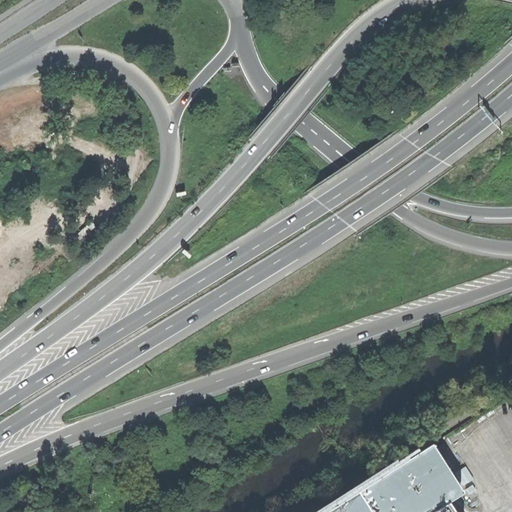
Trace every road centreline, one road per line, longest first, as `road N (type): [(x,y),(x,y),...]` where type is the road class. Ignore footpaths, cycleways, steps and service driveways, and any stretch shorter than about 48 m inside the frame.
road 1 (trunk): [(511,62),(326,203),(0,407)]
road 2 (trunk): [(0,433),(346,221),(511,98)]
road 3 (trunk): [(406,0),(362,28),(189,224),(0,372)]
road 4 (trunk): [(0,468),(65,435),(511,283)]
road 5 (trunk): [(170,126),(169,175),(153,212),(0,346)]
road 6 (trunk): [(325,140),(411,218),(511,248)]
road 7 (trunk): [(0,80),(60,59),(105,60),(143,80),(170,126)]
road 8 (trunk): [(325,140),(413,196),(459,210),(511,213)]
road 9 (trunk): [(238,22),(252,71),(325,140)]
road 10 (trunk): [(238,22),(229,50),(170,126)]
road 11 (secondary): [(0,64),(104,0)]
